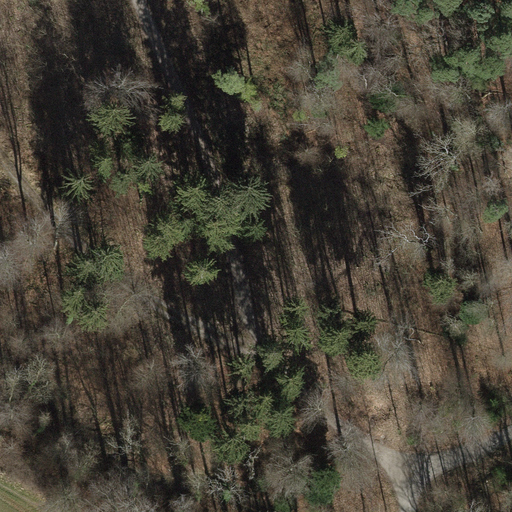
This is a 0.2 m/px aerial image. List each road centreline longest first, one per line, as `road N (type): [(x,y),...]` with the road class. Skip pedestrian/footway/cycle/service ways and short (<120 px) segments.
road 1 (track): [(137,0),(199,128),(259,350)]
road 2 (track): [(259,350),(159,307),(38,203),(0,150)]
road 3 (track): [(407,482),(259,350)]
